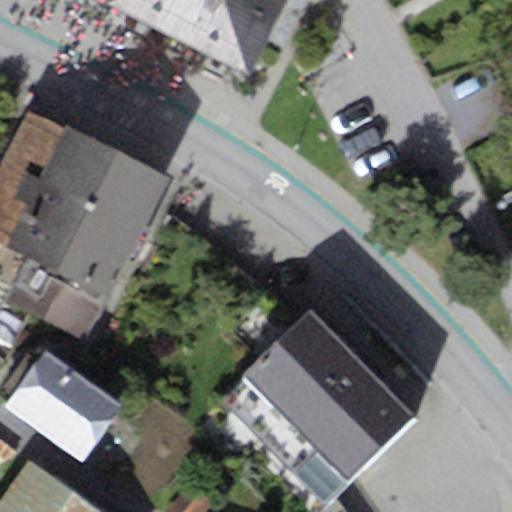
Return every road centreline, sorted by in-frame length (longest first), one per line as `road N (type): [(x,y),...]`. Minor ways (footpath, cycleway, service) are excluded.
road 1 (tertiary): [(0,40),(209,146),(300,208),(422,318),(511,424)]
road 2 (residential): [(511,294),(359,0)]
